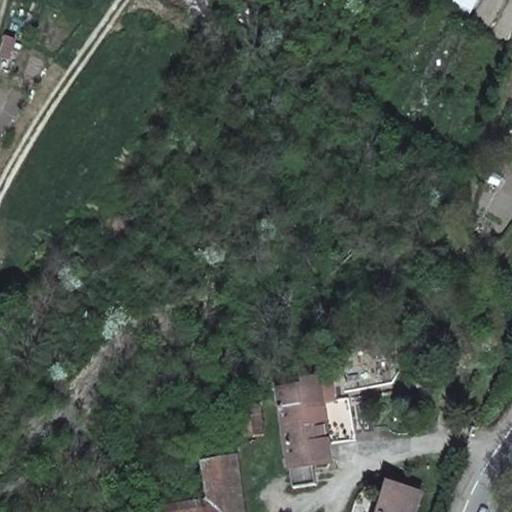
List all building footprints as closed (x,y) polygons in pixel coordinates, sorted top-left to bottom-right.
[(279,390),(291,467),(330,462),(328,440),(321,402),(335,400),(331,376),(304,380),(305,386),(279,390)] [(335,400),(321,402),(328,440),(354,437),(354,431),(404,424),(398,390),(335,400)] [(257,406),(236,408),(238,435),(260,432),(257,406)] [(245,511),(237,457),(203,462),(210,509),(210,511),(245,511)] [(379,511),(414,511),(420,494),(388,484),(379,511)]
